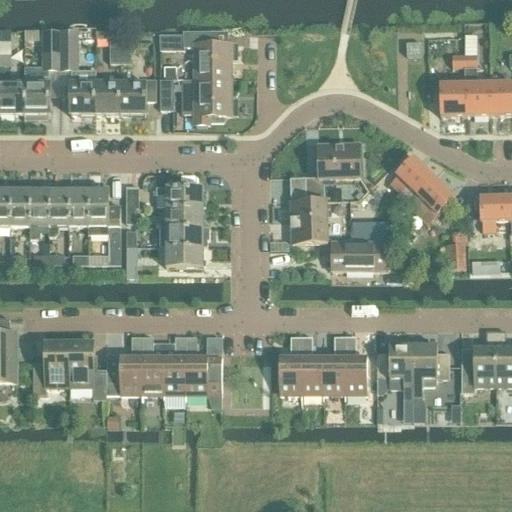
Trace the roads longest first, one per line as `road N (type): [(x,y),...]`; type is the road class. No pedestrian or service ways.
road 1 (residential): [(250,162),(291,120),(336,97),(361,101),(466,164),(511,169)]
road 2 (residential): [(250,325),(511,325)]
road 3 (residential): [(0,162),(250,162)]
road 4 (residential): [(55,325),(250,325)]
road 5 (residential): [(250,325),(250,162)]
